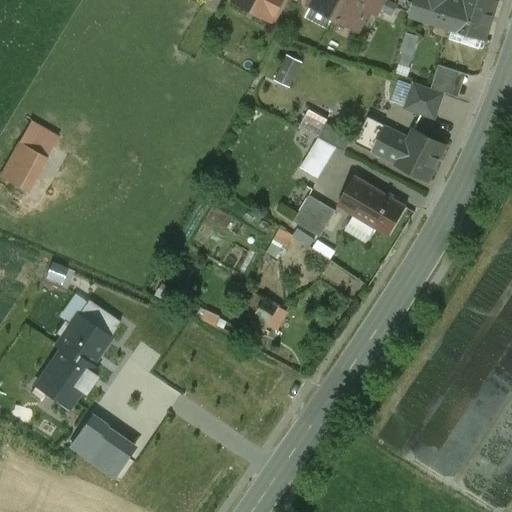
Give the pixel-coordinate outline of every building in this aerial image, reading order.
[(234,0),(272,20),(282,0),(234,0)] [(313,0),(311,5),(309,4),(309,6),(333,18),(342,0),(313,0)] [(342,0),(333,18),(356,31),(357,29),(355,28),(365,10),(369,0),(342,0)] [(369,0),(365,10),(377,17),(386,0),(369,0)] [(416,0),(411,16),(451,28),(451,29),(452,29),(460,0),(416,0)] [(495,2),(488,0),(460,0),(452,29),(484,39),(495,2)] [(408,74),(413,41),(404,40),(399,73),(408,74)] [(273,78),(289,86),(302,61),(286,53),(273,78)] [(441,94),(414,85),(405,108),(433,117),(441,94)] [(445,146),(413,130),(409,138),(367,118),(355,143),(355,144),(371,152),(396,165),(396,166),(427,182),(445,146)] [(325,124),(318,138),(344,152),(351,137),(325,124)] [(46,158),(19,143),(0,177),(0,178),(27,193),(46,158)] [(405,207),(354,177),(337,206),(354,215),(375,228),(388,236),(405,207)] [(335,211),(309,196),(293,222),(319,237),(335,211)] [(375,228),(354,215),(346,229),(367,242),(375,228)] [(279,308),(266,299),(256,316),(269,325),(279,308)] [(120,323),(88,300),(32,386),(68,413),(98,370),(95,364),(111,340),(111,336),(120,323)] [(141,454),(82,414),(62,445),(120,485),(141,454)]
